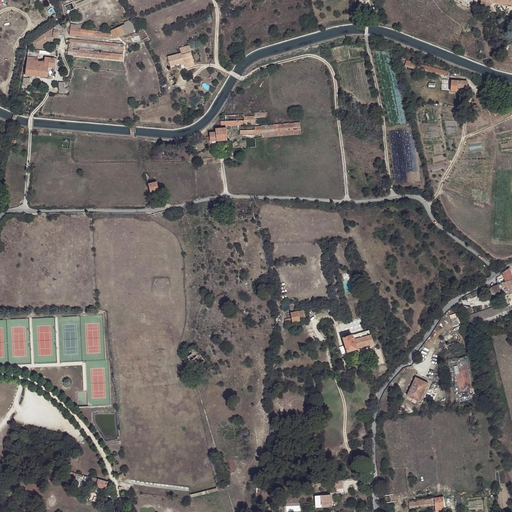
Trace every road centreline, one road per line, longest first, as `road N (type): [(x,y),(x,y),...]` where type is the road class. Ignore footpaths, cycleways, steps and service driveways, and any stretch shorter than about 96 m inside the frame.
road 1 (residential): [(498,272),(410,196),(223,196),(144,211),(7,210),(0,218)]
road 2 (residential): [(498,272),(454,300),(382,386),(371,449),(376,511)]
road 3 (track): [(347,201),(332,69),(309,55),(240,78)]
road 4 (track): [(392,197),(366,35)]
road 5 (track): [(132,38),(64,38),(68,73),(32,114)]
road 6 (track): [(426,207),(457,153),(471,104),(511,101)]
